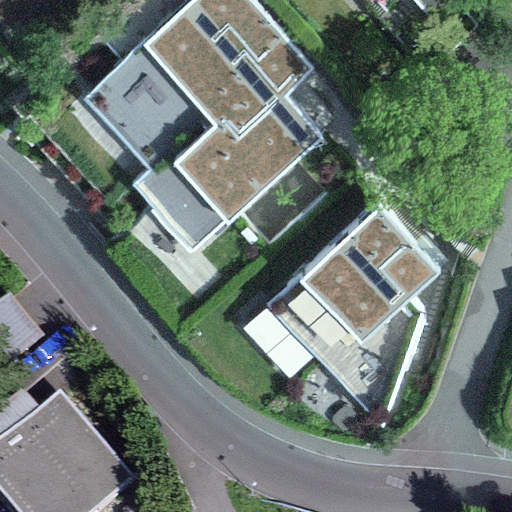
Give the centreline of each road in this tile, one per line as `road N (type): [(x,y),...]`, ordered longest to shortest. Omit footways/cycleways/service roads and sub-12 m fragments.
road 1 (residential): [(0,187),(201,417),(292,476),(424,499)]
road 2 (residential): [(424,499),(511,257)]
